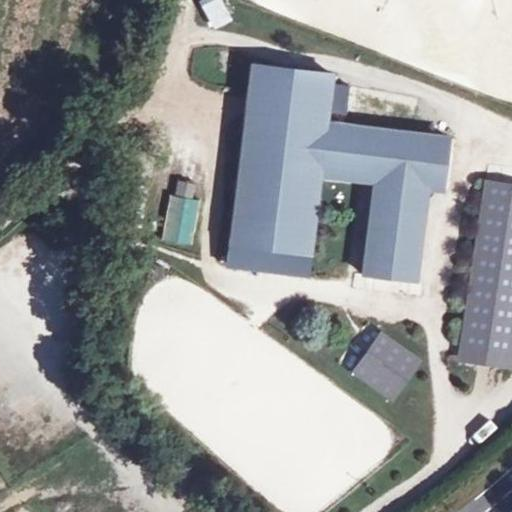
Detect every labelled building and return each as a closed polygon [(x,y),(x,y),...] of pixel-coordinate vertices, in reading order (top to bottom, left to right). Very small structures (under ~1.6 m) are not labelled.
[(221,0),(203,0),(217,26),(231,19),(221,0)] [(447,138),(324,124),(330,73),(250,64),(229,244),(309,254),(318,179),(371,185),(362,274),(378,276),(398,279),(417,281),(426,191),(441,192),(447,138)] [(349,86),(335,84),(331,112),(346,114),(349,86)] [(162,241),(190,247),(202,185),(173,180),(162,241)] [(511,322),(511,185),(487,182),(463,345),(508,352),(511,322)] [(309,254),(229,244),(227,264),(307,274),(309,254)] [(362,274),(355,273),(353,288),(376,291),(378,276),(362,274)] [(422,282),(417,281),(398,279),(396,293),(420,296),(422,282)] [(342,363),(354,372),(381,334),(369,325),(342,363)] [(381,334),(354,372),(391,398),(418,360),(381,334)] [(505,366),(508,352),(463,345),(461,359),(505,366)]
